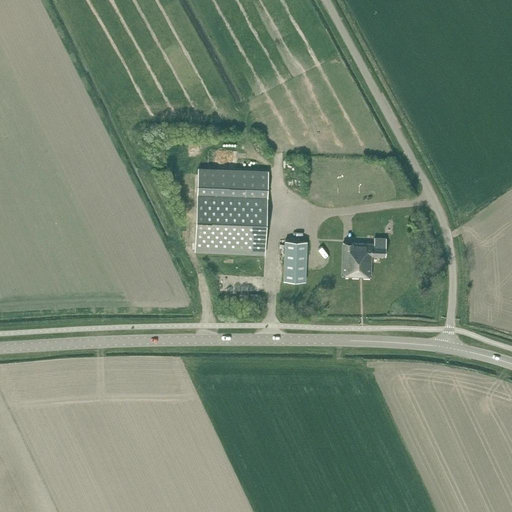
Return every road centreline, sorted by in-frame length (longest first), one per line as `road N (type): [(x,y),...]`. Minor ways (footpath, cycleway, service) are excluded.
road 1 (tertiary): [(447,344),(0,347)]
road 2 (unclassified): [(447,344),(449,241),(326,0)]
